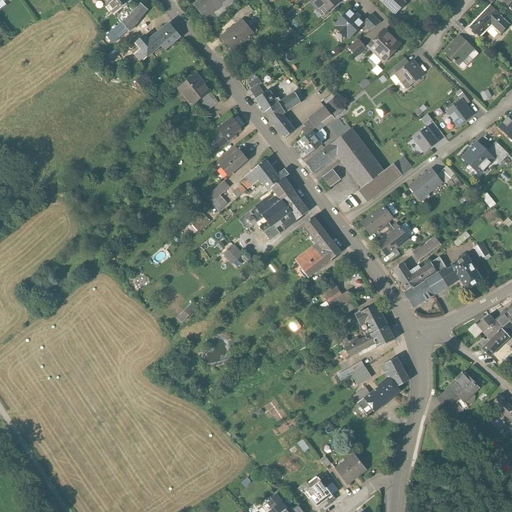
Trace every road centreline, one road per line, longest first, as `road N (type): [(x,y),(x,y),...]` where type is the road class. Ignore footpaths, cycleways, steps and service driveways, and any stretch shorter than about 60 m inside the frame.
road 1 (secondary): [(163,0),(340,226)]
road 2 (residential): [(340,226),(511,101)]
road 3 (secondary): [(400,480),(416,402),(413,338)]
road 4 (secondary): [(340,226),(413,338)]
road 5 (track): [(68,511),(0,408)]
